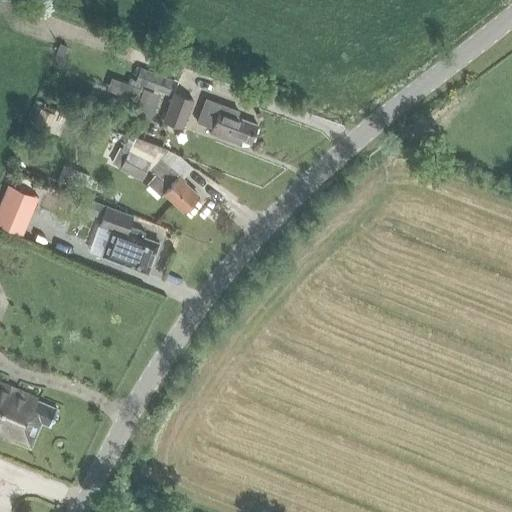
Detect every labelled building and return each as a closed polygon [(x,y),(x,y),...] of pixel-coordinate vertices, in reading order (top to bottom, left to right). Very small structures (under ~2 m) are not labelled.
[(128,77),(126,84),(128,85),(123,96),(136,101),(141,85),(168,95),(173,80),(139,68),(135,80),(128,77)] [(160,96),(143,89),(135,108),(152,115),(160,96)] [(182,128),(192,100),(174,94),(163,122),(182,128)] [(198,123),(212,128),(210,134),(241,145),(243,140),(249,142),(256,123),(237,116),(239,111),(207,99),(198,123)] [(40,109),(32,128),(44,133),(51,114),(40,109)] [(119,149),(110,166),(140,181),(149,163),(128,152),(127,153),(119,149)] [(181,178),(191,167),(178,155),(177,154),(167,165),(181,178)] [(184,181),(161,159),(150,170),(155,175),(147,184),(160,196),(163,193),(182,211),(196,197),(182,184),(184,181)] [(111,231),(102,257),(147,274),(158,244),(143,238),(144,233),(128,227),(132,217),(106,208),(79,198),(74,210),(102,221),(99,227),(111,231)] [(0,224),(22,234),(31,214),(0,201),(0,224)] [(37,403),(39,400),(0,384),(0,438),(12,443),(29,449),(39,424),(49,428),(56,411),(37,403)]
